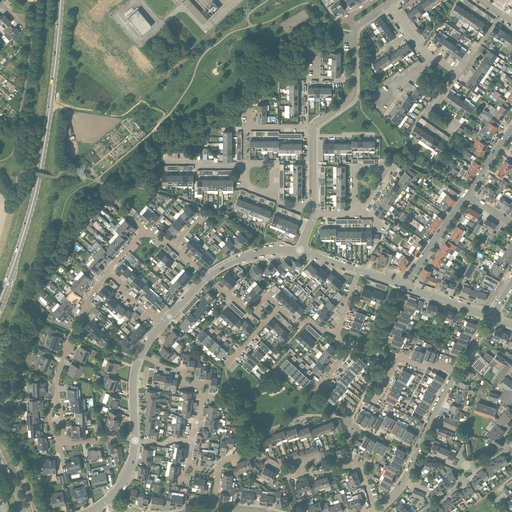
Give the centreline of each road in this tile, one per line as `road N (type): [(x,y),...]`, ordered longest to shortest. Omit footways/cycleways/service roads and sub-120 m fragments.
road 1 (primary): [(60,0),(44,146),(12,267)]
road 2 (residential): [(218,471),(248,452),(290,474),(356,466),(376,509)]
road 3 (residential): [(134,439),(63,437),(56,373),(67,339)]
